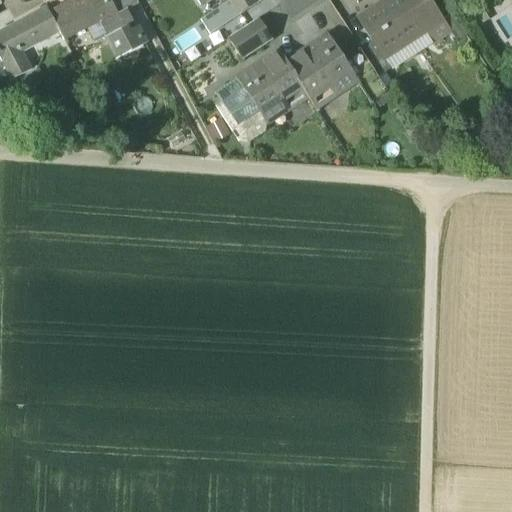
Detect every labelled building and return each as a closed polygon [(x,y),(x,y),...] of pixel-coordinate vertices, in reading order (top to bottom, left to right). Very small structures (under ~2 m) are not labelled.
[(105,35),(107,39),(125,30),(117,16),(108,0),(78,0),(49,15),(59,33),(60,37),(84,24),(96,18),(105,35)] [(108,0),(117,16),(138,5),(135,0),(108,0)] [(195,0),(200,6),(209,0),(223,0),(226,4),(200,21),(209,36),(264,0),(195,0)] [(370,41),(379,55),(380,54),(421,28),(426,35),(431,43),(449,31),(428,0),(391,0),(374,11),(373,9),(356,20),(370,41)] [(386,0),(373,9),(374,11),(391,0),(386,0)] [(21,53),(59,33),(49,15),(45,8),(0,32),(0,60),(11,81),(30,71),(21,53)] [(93,42),(105,35),(96,18),(84,24),(93,42)] [(227,39),(241,61),(272,41),(257,19),(227,39)] [(380,54),(385,62),(426,35),(421,28),(380,54)] [(127,33),(125,30),(107,39),(118,60),(144,46),(135,29),(127,33)] [(326,38),(286,64),(302,90),(307,97),(310,101),(329,89),(333,96),(356,81),(342,59),(326,35),(325,36),(326,38)] [(433,45),(431,43),(426,35),(385,62),(390,69),(392,72),(433,45)] [(370,41),(358,48),(378,78),(390,69),(385,62),(380,54),(379,55),(370,41)] [(361,88),(378,78),(358,48),(342,59),(356,81),(361,88)] [(234,78),(235,80),(242,90),(257,113),(265,125),(266,126),(267,125),(266,123),(287,109),(283,102),(302,90),(286,64),(278,51),(277,50),(276,51),(278,53),(237,79),(236,77),(234,78)] [(213,94),(220,104),(242,90),(235,80),(213,94)] [(329,89),(310,101),(314,109),(333,96),(329,89)] [(221,106),(235,128),(257,113),(242,90),(220,104),(221,106)] [(283,102),(287,109),(307,97),(302,90),(283,102)] [(235,128),(221,106),(216,109),(238,143),(247,145),(264,133),(265,125),(243,139),(235,128)] [(265,125),(257,113),(235,128),(243,139),(265,125)] [(211,141),(227,136),(222,121),(207,125),(211,141)]
